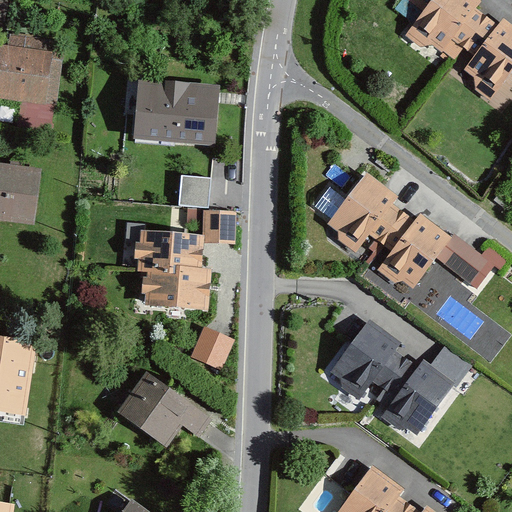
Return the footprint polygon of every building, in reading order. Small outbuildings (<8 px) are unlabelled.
[(8,0),(0,0),(0,25),(6,26),(8,0)] [(438,0),(392,0),(422,22),(438,0)] [(482,10),(468,0),(438,0),(422,22),(404,46),(435,69),(454,42),(465,50),(484,24),(476,18),(482,10)] [(497,34),(484,24),(465,50),(475,58),(460,77),(498,106),(511,88),(511,35),(502,28),(497,34)] [(67,49),(9,42),(7,58),(0,56),(0,109),(20,112),(17,133),(56,138),(67,49)] [(166,102),(136,100),(132,150),(211,155),(215,106),(198,104),(198,93),(167,91),(166,102)] [(40,176),(0,171),(0,229),(34,232),(40,176)] [(182,175),(180,205),(211,207),(213,177),(182,175)] [(395,205),(365,183),(325,237),(358,261),(370,246),(379,252),(402,221),(390,212),(395,205)] [(235,218),(201,217),(200,245),(200,252),(234,253),(235,218)] [(414,230),(402,221),(379,252),(389,260),(378,275),(412,300),(438,266),(450,249),(418,225),(414,230)] [(200,245),(137,243),(135,289),(139,289),(170,290),(170,281),(199,282),(200,252),(200,245)] [(454,244),(450,249),(438,266),(472,291),(488,269),(454,244)] [(208,282),(199,282),(170,281),(170,290),(139,289),(138,321),(206,324),(208,282)] [(204,326),(192,357),(224,370),(236,338),(204,326)] [(399,349),(368,327),(328,381),(361,405),(373,389),(382,396),(406,364),(394,356),(399,349)] [(33,350),(0,345),(0,409),(25,412),(33,350)] [(418,373),(406,364),(382,396),(392,403),(381,418),(416,444),(441,409),(454,392),(421,369),(418,373)] [(211,425),(143,383),(115,428),(164,459),(180,434),(198,446),(211,425)] [(401,497),(371,475),(343,511),(406,511),(396,504),(401,497)]
